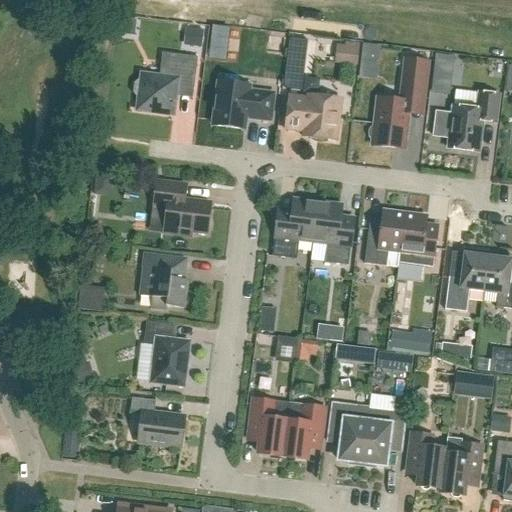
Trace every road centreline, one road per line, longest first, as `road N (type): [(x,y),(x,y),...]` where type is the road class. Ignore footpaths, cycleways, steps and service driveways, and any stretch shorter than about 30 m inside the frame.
road 1 (residential): [(253,161),(211,482),(317,497),(328,511)]
road 2 (residential): [(511,213),(470,207),(459,185),(253,161)]
road 3 (residential): [(0,378),(29,443),(25,511)]
